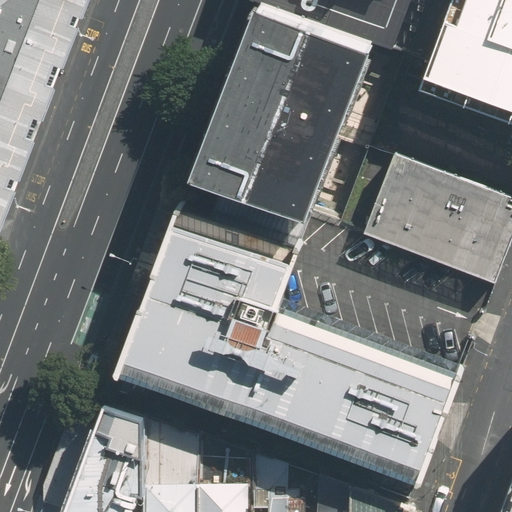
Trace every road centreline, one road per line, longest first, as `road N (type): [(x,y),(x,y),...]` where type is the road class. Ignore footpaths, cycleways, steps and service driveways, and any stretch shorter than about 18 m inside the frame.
road 1 (secondary): [(180,0),(98,208),(47,256)]
road 2 (secondary): [(47,256),(58,163),(116,0)]
road 3 (residential): [(461,511),(511,362)]
road 4 (secondary): [(0,372),(47,256)]
